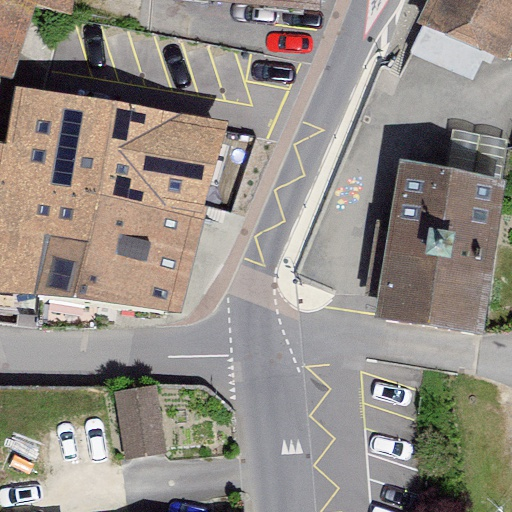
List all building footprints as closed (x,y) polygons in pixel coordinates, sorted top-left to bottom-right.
[(0,0),(0,63),(5,65),(25,0),(56,0),(64,3),(64,0),(0,0)] [(511,0),(427,0),(419,20),(502,54),(511,33),(511,0)] [(0,324),(7,325),(11,298),(182,311),(220,125),(12,96),(0,132),(0,324)] [(406,164),(382,319),(475,334),(500,179),(406,164)] [(109,393),(120,454),(165,446),(153,385),(109,393)]
